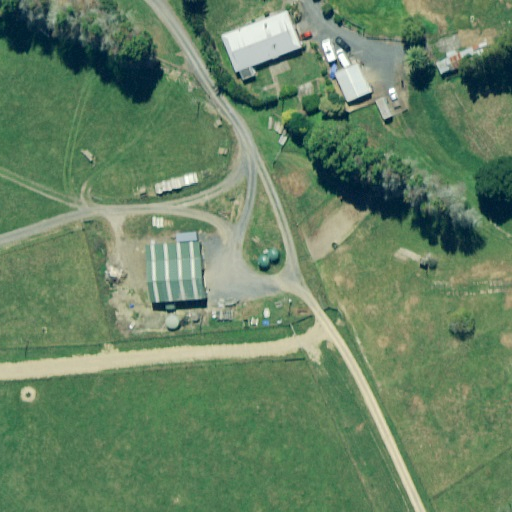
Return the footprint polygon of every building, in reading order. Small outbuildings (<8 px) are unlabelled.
[(225,36),(242,83),(258,77),(255,67),(305,49),(291,12),(225,36)] [(483,21),(486,29),(504,24),(502,16),(483,21)] [(319,49),(324,61),(335,57),(340,69),(347,66),(332,31),(325,34),(330,45),(319,49)] [(438,64),(443,76),(466,67),(461,55),(438,64)] [(363,96),(366,104),(372,101),(368,94),(371,93),(359,65),(337,75),(349,102),(363,96)] [(406,92),(403,80),(394,83),(397,94),(406,92)] [(395,116),(387,98),(378,102),(386,120),(395,116)] [(167,303),(168,311),(176,310),(175,302),(207,300),(203,243),(150,247),(154,304),(167,303)]
